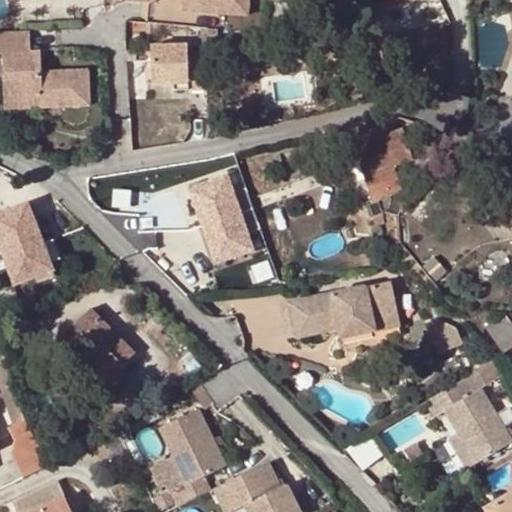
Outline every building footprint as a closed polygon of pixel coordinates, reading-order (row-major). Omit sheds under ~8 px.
[(179,0),(179,10),(245,14),(245,0),(179,0)] [(299,0),(300,15),(322,15),(321,0),(299,0)] [(452,37),(450,25),(386,35),(394,70),(447,60),(445,50),(450,48),(452,37)] [(0,52),(1,53),(2,91),(42,90),(42,105),(91,104),(90,68),(40,69),(40,52),(28,53),(27,30),(0,30),(0,52)] [(187,90),(207,89),(206,51),(187,51),(187,44),(150,46),(152,84),(173,83),(187,83),(187,90)] [(42,105),(42,90),(2,91),(3,106),(42,105)] [(410,158),(401,130),(355,146),(371,199),(401,190),(394,165),(410,158)] [(421,177),(428,184),(431,186),(442,175),(434,165),(424,174),(421,177)] [(413,202),(428,184),(421,177),(405,197),(413,202)] [(386,213),(387,200),(365,207),(372,226),(380,223),(378,215),(386,213)] [(30,227),(22,205),(0,212),(0,248),(13,284),(34,276),(32,268),(49,262),(35,225),(30,227)] [(259,256),(240,229),(233,235),(254,260),(259,256)] [(254,260),(233,235),(215,248),(235,274),(254,260)] [(54,275),(49,262),(32,268),(34,276),(37,281),(54,275)] [(398,326),(390,284),(291,302),(297,308),(338,329),(350,335),(398,326)] [(297,308),(291,302),(287,303),(294,336),(338,329),(297,308)] [(285,338),(294,336),(287,303),(278,304),(285,338)] [(90,308),(53,342),(65,354),(68,351),(83,367),(90,361),(107,378),(134,352),(90,308)] [(511,333),(499,317),(481,331),(499,356),(511,346),(511,333)] [(425,326),(437,357),(459,348),(452,332),(436,321),(425,326)] [(107,378),(90,361),(83,367),(78,371),(96,389),(107,378)] [(487,385),(503,376),(493,363),(479,371),(487,385)] [(0,369),(0,386),(12,426),(24,421),(3,369),(0,369)] [(446,412),(476,463),(511,441),(511,440),(482,389),(472,395),(463,380),(453,387),(427,402),(436,418),(446,412)] [(214,404),(200,385),(191,392),(205,411),(214,404)] [(157,426),(172,456),(167,458),(180,484),(173,488),(180,503),(209,488),(203,476),(226,464),(197,406),(157,426)] [(23,479),(48,467),(24,421),(12,426),(8,428),(14,442),(9,452),(23,479)] [(129,427),(121,431),(125,441),(134,437),(129,427)] [(125,441),(121,431),(103,439),(93,445),(101,462),(115,455),(129,449),(125,441)] [(362,471),(381,456),(366,437),(345,449),(362,471)] [(129,449),(115,455),(119,462),(132,455),(129,449)] [(173,488),(180,484),(167,458),(155,464),(168,490),(173,488)] [(283,482),(279,484),(275,477),(266,458),(223,481),(236,506),(244,502),(248,511),(301,511),(286,481),(283,482)] [(280,475),(275,477),(279,484),(283,482),(280,475)] [(222,511),(223,511),(236,506),(223,481),(210,487),(222,511)] [(70,511),(57,482),(12,502),(16,511),(70,511)] [(511,511),(511,491),(484,508),(485,511),(511,511)]
